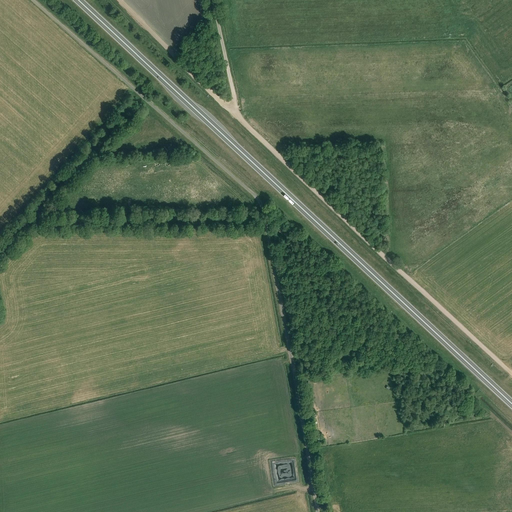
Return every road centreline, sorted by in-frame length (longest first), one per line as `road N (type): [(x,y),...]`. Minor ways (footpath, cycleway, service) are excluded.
road 1 (trunk): [(511,403),(78,0)]
road 2 (track): [(231,111),(511,373)]
road 3 (unclassified): [(317,511),(265,220)]
road 4 (track): [(120,0),(231,111)]
